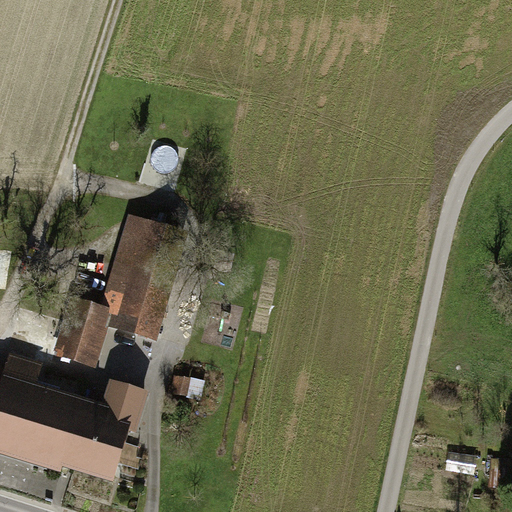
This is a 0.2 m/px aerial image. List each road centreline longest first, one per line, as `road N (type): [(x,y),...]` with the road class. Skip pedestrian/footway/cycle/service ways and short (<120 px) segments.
road 1 (track): [(154,511),(161,376),(192,234),(179,205),(67,180),(0,340)]
road 2 (track): [(511,115),(481,152),(457,203),(389,511)]
road 3 (track): [(123,0),(67,180)]
